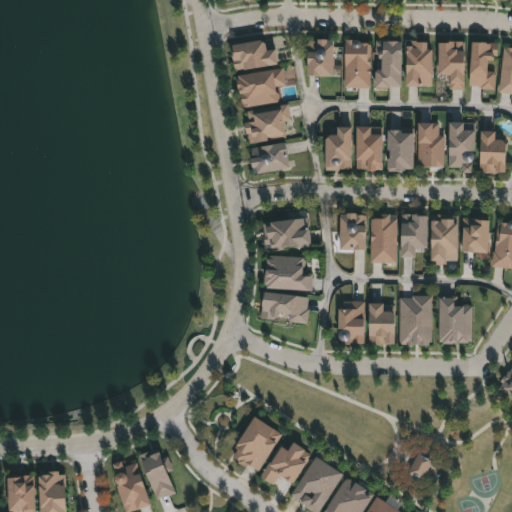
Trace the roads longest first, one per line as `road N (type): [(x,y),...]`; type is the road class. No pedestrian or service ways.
road 1 (residential): [(200,0),(244,262),(234,322),(200,378),(147,426),(85,445),(0,448)]
road 2 (residential): [(511,317),(480,367),(318,364),(229,333)]
road 3 (residential): [(205,27),(290,16),(511,23)]
road 4 (residential): [(235,201),(296,191),(511,199)]
road 5 (residential): [(168,410),(221,479),(271,511)]
